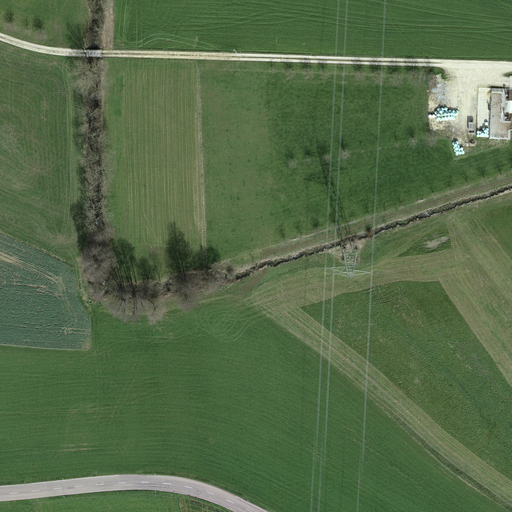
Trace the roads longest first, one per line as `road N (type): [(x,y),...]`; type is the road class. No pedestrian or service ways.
road 1 (track): [(0,35),(80,55),(511,64)]
road 2 (secondary): [(0,492),(161,482),(251,511)]
